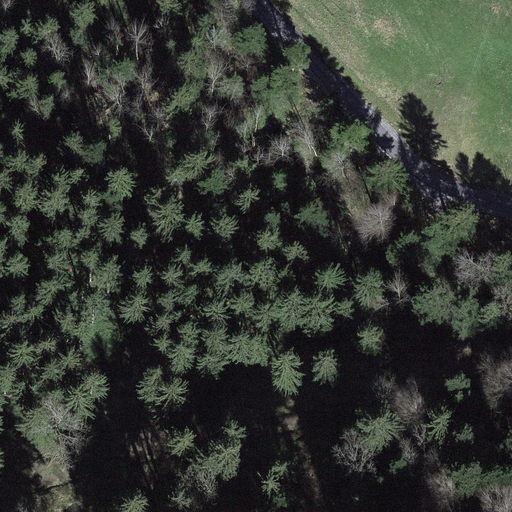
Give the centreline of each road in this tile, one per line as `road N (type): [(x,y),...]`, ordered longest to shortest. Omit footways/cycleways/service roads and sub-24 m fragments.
road 1 (track): [(511,366),(398,400),(132,449),(0,492)]
road 2 (track): [(511,209),(437,188),(259,0)]
